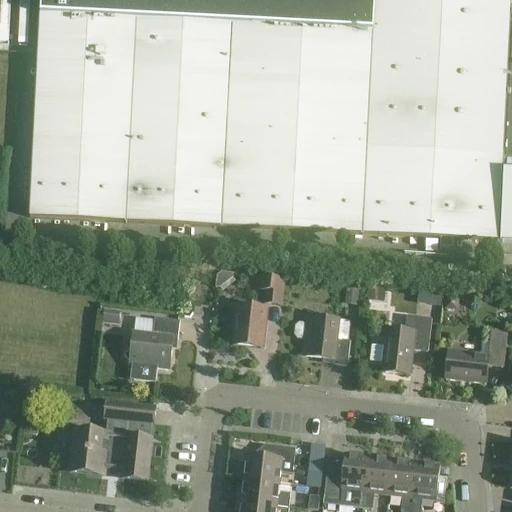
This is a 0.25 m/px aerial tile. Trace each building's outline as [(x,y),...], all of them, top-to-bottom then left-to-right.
[(511,0),(44,0),(43,19),(34,220),(496,242),(511,243),(511,0)] [(258,287),(265,288),(263,306),(281,308),(284,281),(259,278),(258,287)] [(458,301),(446,299),(445,311),(452,312),(457,308),(458,301)] [(237,308),(233,347),(263,351),(267,311),(237,308)] [(120,315),(102,313),(101,326),(118,328),(120,315)] [(295,328),(294,337),(297,340),(304,341),(302,358),(334,362),(333,367),(347,369),(350,343),(348,343),(350,324),(339,323),(322,321),(317,313),(309,319),(306,319),(306,326),(298,325),(295,328)] [(386,331),(384,349),(372,348),(371,358),(369,360),(369,361),(370,363),(382,365),(381,374),(410,378),(413,353),(428,354),(431,321),(406,318),(404,334),(386,331)] [(154,385),(156,371),(169,372),(173,341),(177,341),(179,323),(154,320),(152,337),(133,335),(131,352),(124,357),(129,365),(129,368),(135,368),(133,382),(154,385)] [(490,334),(488,358),(448,353),(445,382),(485,386),(487,369),(503,371),(507,336),(490,334)] [(123,480),(145,482),(150,442),(149,442),(151,426),(152,426),(152,425),(131,423),(133,408),(107,405),(105,421),(114,422),(112,438),(76,434),(71,474),(101,477),(102,470),(124,472),(123,480)] [(247,458),(244,482),(279,485),(280,475),(292,476),(295,451),(263,448),(262,460),(247,458)] [(338,508),(362,511),(368,460),(344,457),(343,467),(327,465),(323,503),(339,505),(338,508)] [(368,460),(362,511),(368,511),(372,511),(374,496),(388,498),(392,462),(368,460)] [(392,462),(388,498),(402,500),(400,511),(410,511),(416,465),(392,462)] [(416,465),(410,511),(420,511),(422,502),(444,505),(446,481),(438,480),(440,468),(416,465)] [(279,485),(244,482),(241,505),(276,508),(279,485)] [(309,498),(308,511),(309,511),(317,511),(319,499),(309,498)]
